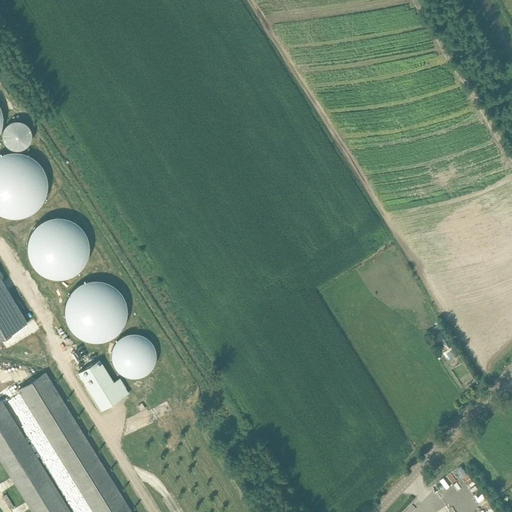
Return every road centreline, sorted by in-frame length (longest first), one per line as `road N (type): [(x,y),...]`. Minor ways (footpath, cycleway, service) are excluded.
road 1 (unknown): [(153,511),(52,354)]
road 2 (unclassified): [(375,511),(505,378)]
